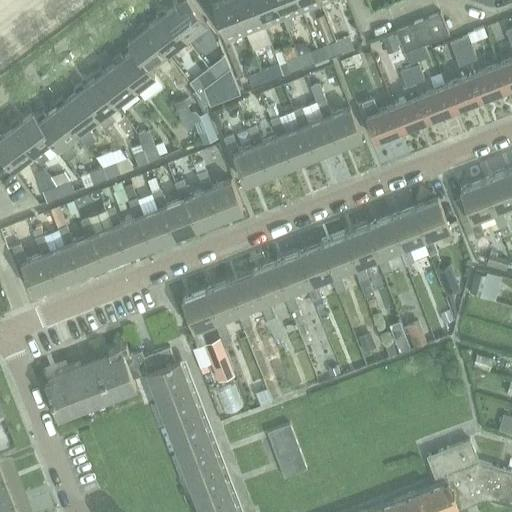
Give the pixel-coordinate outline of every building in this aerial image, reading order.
[(166,10),(186,37),(206,22),(189,0),(177,0),(178,1),(167,9),(166,10)] [(226,40),(246,32),(233,0),(223,0),(213,4),(225,36),(226,40)] [(233,0),(246,32),(265,25),(255,0),(233,0)] [(255,0),(265,25),(283,17),(284,17),(276,0),(255,0)] [(276,0),(284,17),(283,17),(288,29),(295,26),(291,14),(303,10),(298,0),(276,0)] [(298,0),(303,10),(322,2),(320,0),(298,0)] [(147,24),(167,51),(186,37),(166,10),(167,9),(164,6),(156,12),(159,15),(148,24),(147,24)] [(426,16),(435,38),(450,32),(441,11),(426,16)] [(323,13),(315,16),(324,41),(333,38),(323,13)] [(412,22),(420,44),(423,43),(435,38),(426,16),(412,22)] [(127,39),(134,47),(148,66),(149,65),(167,51),(147,24),(148,24),(145,20),(137,26),(140,29),(127,39)] [(405,50),(420,44),(412,22),(397,28),(405,50)] [(392,33),(381,37),(387,52),(398,48),(392,33)] [(460,36),(468,60),(476,58),(468,34),(460,36)] [(339,39),(336,40),(341,51),(343,50),(344,52),(354,48),(349,35),(339,39)] [(457,64),(468,60),(460,36),(449,40),(457,64)] [(317,48),(322,58),(341,51),(336,40),(335,41),(327,44),(317,48)] [(115,62),(135,88),(155,73),(149,65),(148,66),(134,47),(123,56),(119,52),(112,58),(115,62)] [(298,55),(303,66),(315,61),(316,64),(322,61),(321,58),(322,58),(317,48),(298,55)] [(283,74),(303,66),(298,55),(297,56),(295,50),(283,54),(286,60),(279,63),(283,74)] [(244,58),(242,65),(245,72),(257,67),(252,55),(244,58)] [(511,57),(498,62),(508,87),(511,85),(511,57)] [(95,77),(115,103),(135,88),(115,62),(104,70),(100,66),(93,72),(96,76),(95,77)] [(472,73),(482,97),(508,87),(498,62),(472,73)] [(415,82),(416,82),(425,79),(419,63),(409,67),(415,82)] [(260,69),(265,81),(277,75),(273,64),(260,69)] [(403,87),(407,98),(393,104),(403,128),(429,118),(419,94),(420,93),(416,82),(415,82),(409,67),(400,70),(406,85),(403,87)] [(230,68),(217,77),(226,98),(240,93),(230,68)] [(252,86),(265,81),(260,69),(248,75),(252,86)] [(446,83),(455,108),(482,97),(472,73),(446,83)] [(76,91),(96,117),(97,117),(104,127),(114,120),(106,110),(115,103),(95,77),(84,85),(81,81),(73,87),(76,91)] [(217,77),(203,88),(209,105),(226,98),(217,77)] [(317,100),(323,117),(326,116),(338,145),(361,135),(350,106),(332,113),(325,97),(320,81),(311,85),(317,100)] [(419,94),(429,118),(455,108),(446,83),(420,93),(419,94)] [(57,105),(76,132),(77,132),(87,145),(96,138),(87,124),(96,117),(76,91),(65,99),(62,95),(54,101),(57,105)] [(174,101),(179,115),(190,111),(185,97),(174,101)] [(376,139),(403,128),(393,104),(377,110),(372,98),(362,101),(367,114),(366,115),(370,126),(376,139)] [(275,103),(266,107),(270,118),(277,135),(280,134),(292,163),(315,154),(303,125),(300,126),(294,109),(279,114),(275,103)] [(52,138),(58,146),(67,159),(77,152),(68,139),(76,132),(57,105),(46,113),(43,109),(36,115),(35,115),(52,138)] [(303,125),(315,154),(338,145),(326,116),(323,117),(309,122),(302,106),(294,109),(300,126),(303,125)] [(190,111),(195,124),(202,141),(216,136),(206,112),(200,114),(195,109),(190,111)] [(31,153),(38,163),(47,156),(40,147),(52,138),(35,115),(36,115),(32,111),(20,119),(18,116),(10,122),(12,126),(11,127),(31,153)] [(195,124),(190,111),(179,115),(185,129),(195,124)] [(245,182),(269,172),(257,143),(254,144),(239,150),(228,122),(220,126),(231,154),(234,153),(245,182)] [(257,143),(269,172),(292,163),(280,134),(277,135),(263,140),(256,124),(247,127),(254,144),(257,143)] [(0,152),(12,168),(31,153),(11,127),(1,134),(0,132),(0,152)] [(137,133),(142,146),(153,142),(148,129),(137,133)] [(137,164),(147,160),(158,156),(153,142),(142,146),(143,148),(133,152),(137,164)] [(101,166),(106,177),(119,171),(115,161),(101,166)] [(92,182),(106,177),(101,166),(88,172),(92,182)] [(511,168),(502,172),(511,197),(511,168)] [(207,188),(219,218),(243,209),(231,179),(213,186),(206,169),(198,173),(204,189),(207,188)] [(477,182),(488,211),(492,210),(498,226),(507,223),(501,206),(511,202),(511,197),(502,172),(477,182)] [(39,181),(46,200),(59,195),(55,185),(55,184),(49,173),(48,174),(39,181)] [(155,177),(146,180),(150,191),(152,191),(159,187),(155,177)] [(184,197),(196,227),(219,218),(207,188),(204,189),(190,194),(183,178),(175,182),(181,198),(184,197)] [(55,185),(59,195),(72,190),(68,179),(55,184),(55,185)] [(454,199),(462,221),(468,238),(484,232),(477,216),(488,211),(477,182),(459,189),(462,196),(454,199)] [(132,183),(123,186),(128,200),(137,196),(132,183)] [(160,206),(172,236),(196,227),(184,197),(181,198),(166,203),(160,187),(159,187),(152,191),(158,207),(160,206)] [(137,215),(149,245),(172,236),(160,206),(158,207),(143,212),(137,196),(128,200),(135,216),(137,215)] [(425,237),(422,238),(428,254),(437,251),(431,235),(449,228),(437,198),(414,207),(425,237)] [(51,208),(65,243),(68,242),(79,272),(103,263),(91,233),(88,234),(73,240),(67,224),(59,205),(51,208)] [(114,224),(126,254),(149,245),(137,215),(135,216),(120,222),(114,205),(105,209),(112,225),(114,224)] [(402,246),(400,247),(406,263),(414,260),(408,244),(422,238),(425,237),(414,207),(390,216),(402,246)] [(91,233),(103,263),(126,254),(114,224),(112,225),(96,231),(90,215),(81,218),(88,234),(91,233)] [(379,255),(376,256),(383,272),(391,269),(385,253),(400,247),(402,246),(390,216),(367,225),(379,255)] [(507,223),(498,226),(502,236),(511,232),(507,223)] [(356,264),(353,265),(360,281),(365,296),(374,293),(368,278),(362,262),(376,256),(379,255),(367,225),(344,234),(356,264)] [(42,226),(33,230),(35,236),(44,233),(42,226)] [(44,252),(56,281),(79,272),(68,242),(65,243),(50,249),(44,233),(35,236),(42,253),(44,252)] [(333,273),(330,274),(336,290),(345,287),(339,271),(353,265),(356,264),(344,234),(321,243),(333,273)] [(32,291),(56,281),(44,252),(42,253),(27,258),(21,242),(12,246),(18,263),(21,262),(32,291)] [(310,282),(306,284),(312,300),(321,296),(314,280),(330,274),(333,273),(321,243),(298,252),(310,282)] [(287,291),(283,293),(289,308),(298,305),(292,289),(306,284),(310,282),(298,252),(275,261),(287,291)] [(488,254),(485,265),(504,271),(507,259),(488,254)] [(264,300),(259,302),(265,318),(267,317),(275,338),(283,335),(274,314),(268,298),(283,293),(287,291),(275,261),(252,270),(264,300)] [(448,263),(434,268),(445,295),(459,290),(448,263)] [(241,309),(236,311),(243,326),(251,323),(245,307),(259,302),(264,300),(252,270),(229,279),(241,309)] [(475,270),(470,291),(480,294),(486,273),(475,270)] [(218,318),(213,320),(220,336),(228,332),(222,316),(236,311),(241,309),(229,279),(206,288),(218,318)] [(199,325),(213,320),(218,318),(206,288),(182,298),(194,327),(190,329),(196,345),(205,342),(199,325)] [(449,308),(440,312),(444,322),(453,319),(449,308)] [(424,333),(419,319),(406,324),(411,337),(424,333)] [(399,321),(388,325),(398,352),(409,348),(399,321)] [(369,331),(357,336),(363,351),(375,347),(369,331)] [(228,332),(220,336),(223,344),(231,341),(228,332)] [(219,337),(204,343),(219,381),(233,375),(219,337)] [(396,352),(391,338),(385,340),(390,355),(396,352)] [(238,511),(230,489),(180,358),(175,360),(170,346),(144,355),(141,349),(130,353),(126,344),(109,351),(111,356),(83,367),(81,362),(57,371),(59,376),(46,381),(45,381),(58,417),(137,387),(133,377),(147,372),(191,489),(200,511),(238,511)] [(476,354),(472,367),(489,372),(492,358),(476,354)] [(337,364),(328,367),(331,374),(340,370),(337,364)] [(268,431),(285,476),(307,467),(290,422),(268,431)] [(426,489),(366,511),(442,511),(486,495),(511,502),(511,471),(477,461),(469,440),(427,456),(436,478),(445,475),(447,481),(426,489)] [(0,499),(19,492),(10,469),(0,472),(0,499)] [(0,511),(26,511),(19,492),(0,499),(0,511)]
